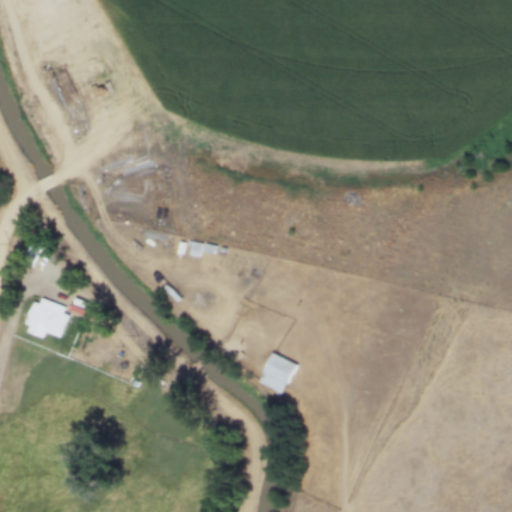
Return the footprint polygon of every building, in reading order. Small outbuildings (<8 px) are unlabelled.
[(28,249),(33,236),(46,241),(40,254),(28,249)] [(194,242),(203,244),(201,258),(192,256),(194,242)] [(219,246),(216,261),(205,260),(207,244),(219,246)] [(233,266),(238,251),(254,256),(251,266),(246,264),(245,270),(233,266)] [(269,272),(272,262),(294,269),(291,279),(269,272)] [(311,276),(319,279),(315,289),(307,285),(311,276)] [(268,299),(271,292),(290,299),(288,306),(268,299)] [(27,325),(36,302),(41,304),(43,298),(67,307),(65,313),(72,316),(64,339),(27,325)] [(70,310),(74,301),(96,310),(93,319),(70,310)] [(276,353),(298,364),(284,392),(261,380),(276,353)]
